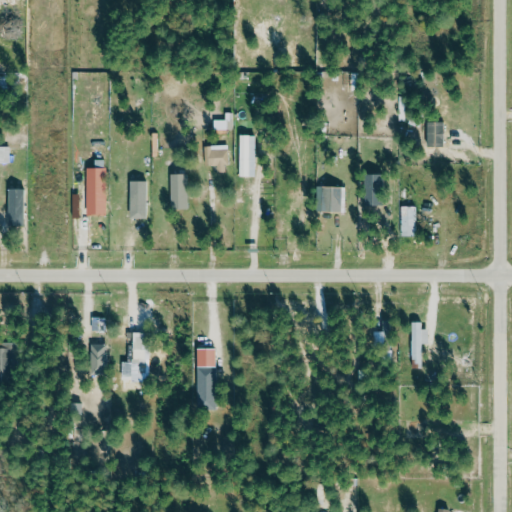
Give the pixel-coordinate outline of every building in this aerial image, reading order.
[(227,119),(215,119),(215,130),(234,129),(234,112),(226,113),(227,119)] [(258,176),(242,176),(241,131),(258,131),(258,176)] [(468,158),(427,155),(429,132),(461,134),(460,146),(468,147),(468,158)] [(232,164),(206,165),(205,144),(231,143),(232,164)] [(0,144),(13,144),(13,160),(0,160),(0,144)] [(108,208),(91,209),(91,189),(98,189),(97,156),(107,156),(108,208)] [(189,204),(173,204),(173,171),(190,171),(189,204)] [(149,215),(133,215),(134,177),(150,177),(149,215)] [(348,209),(320,209),(320,183),(348,183),(348,209)] [(27,185),(28,220),(10,221),(9,185),(27,185)] [(419,234),(404,234),(403,204),(419,203),(419,234)] [(239,218),(239,229),(248,229),(248,218),(239,218)] [(394,315),(395,336),(384,336),(383,316),(394,315)] [(425,365),(415,365),(414,319),(425,319),(425,365)] [(150,329),(150,342),(154,342),(155,364),(151,364),(151,375),(135,375),(135,360),(132,360),(131,344),(137,344),(137,329),(150,329)] [(15,353),(14,372),(0,372),(0,338),(23,339),(22,353),(15,353)] [(109,342),(109,364),(102,364),(102,372),(92,372),(93,365),(84,365),(84,342),(109,342)] [(219,345),(218,404),(201,404),(202,345),(219,345)] [(83,415),(84,403),(73,403),(72,414),(83,415)] [(452,511),(440,511),(441,503),(453,505),(452,511)]
